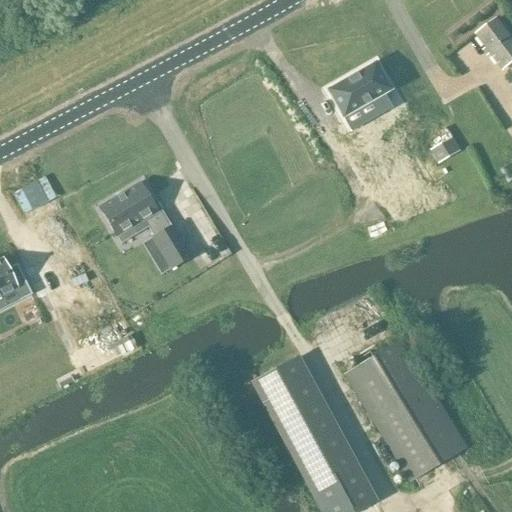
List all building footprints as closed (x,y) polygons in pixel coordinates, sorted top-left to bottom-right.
[(476,35),(503,71),(511,64),(511,34),(500,18),(476,35)] [(375,64),(326,91),(343,119),(392,92),(375,64)] [(451,137),(429,150),(438,164),(459,152),(451,137)] [(382,190),(397,216),(440,192),(424,166),(382,190)] [(114,199),(98,208),(115,237),(130,228),(133,231),(145,224),(147,228),(153,237),(151,239),(170,270),(191,257),(172,226),(170,227),(153,200),(149,202),(138,184),(122,194),(122,193),(121,194),(115,198),(115,197),(113,198),(114,199)] [(49,252),(28,263),(48,302),(69,291),(49,252)] [(0,297),(16,290),(21,300),(30,295),(16,267),(7,272),(2,260),(0,260),(0,297)] [(343,376),(409,483),(458,453),(466,449),(400,342),(343,376)] [(296,362),(252,384),(319,511),(350,511),(372,502),(296,362)]
